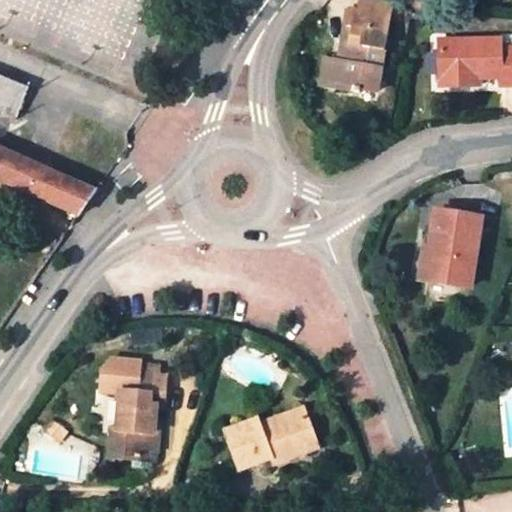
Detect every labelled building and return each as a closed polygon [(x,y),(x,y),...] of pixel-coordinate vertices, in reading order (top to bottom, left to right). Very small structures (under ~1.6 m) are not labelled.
[(340,63),(335,90),(362,95),(363,89),(377,92),(393,1),(383,0),(361,0),(360,10),(351,9),(349,27),(365,29),(362,47),(339,44),(336,59),(336,62),(340,63)] [(443,90),(465,90),(465,82),(481,81),(502,80),(503,88),(511,87),(511,50),(503,51),(502,41),(440,44),(443,90)] [(320,88),(335,90),(340,63),(336,62),(336,59),(326,57),(320,88)] [(481,89),(481,81),(465,82),(465,90),(481,89)] [(0,82),(0,111),(14,117),(25,93),(0,82)] [(0,181),(80,216),(97,192),(0,150),(0,181)] [(439,213),(433,250),(439,251),(433,283),(470,290),(481,221),(439,213)] [(423,282),(433,283),(439,251),(433,250),(428,249),(423,282)] [(104,393),(123,395),(133,396),(135,376),(142,376),(144,364),(116,362),(106,372),(104,393)] [(140,453),(151,454),(158,455),(160,436),(155,435),(157,409),(165,410),(169,379),(142,376),(135,376),(133,396),(123,395),(119,432),(115,431),(112,459),(140,462),(140,453)] [(245,471),(277,460),(287,457),(289,462),(308,455),(305,449),(322,443),(310,409),(266,425),(264,420),(231,431),(245,471)] [(65,430),(51,423),(46,432),(60,439),(65,430)] [(13,436),(3,451),(12,457),(23,440),(13,436)] [(305,449),(308,455),(324,449),(322,443),(305,449)] [(140,453),(140,462),(150,463),(151,454),(140,453)] [(279,466),(289,462),(287,457),(277,460),(279,466)]
